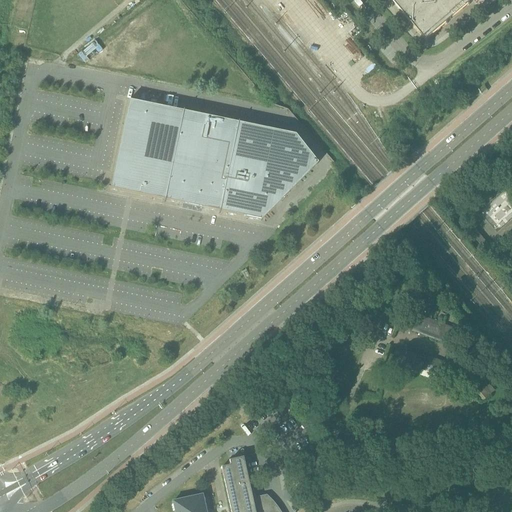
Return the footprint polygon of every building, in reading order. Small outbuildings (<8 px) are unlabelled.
[(391,0),(427,42),(428,41),(427,40),(474,0),(391,0)] [(128,101),(110,190),(164,201),(164,202),(165,201),(193,207),(219,212),(218,214),(219,214),(219,212),(261,221),(317,164),(295,136),(238,124),(238,123),(237,122),(237,124),(183,113),(183,111),(182,112),(128,101)] [(503,210),(494,218),(497,221),(507,213),(503,210)] [(487,252),(492,248),(475,228),(470,232),(487,252)] [(409,315),(403,313),(398,327),(404,329),(404,326),(408,315),(409,315)] [(410,330),(450,345),(456,329),(416,314),(410,330)] [(453,346),(450,345),(450,346),(444,363),(449,365),(453,366),(458,353),(459,349),(453,346)] [(420,374),(421,371),(421,369),(439,376),(443,363),(426,356),(425,359),(409,353),(403,367),(420,374)] [(462,358),(456,363),(472,382),(467,387),(482,403),(492,394),(478,377),(462,358)] [(300,424),(304,429),(308,426),(303,421),(300,424)] [(307,451),(284,469),(289,476),(297,469),(298,470),(305,465),(304,464),(312,458),(307,451)] [(205,511),(202,496),(172,502),(174,511),(278,511),(279,511),(276,508),(275,506),(273,505),(270,501),(267,498),(266,497),(251,500),(243,464),(244,464),(242,458),(229,461),(230,466),(221,468),(221,469),(230,511),(205,511)]
